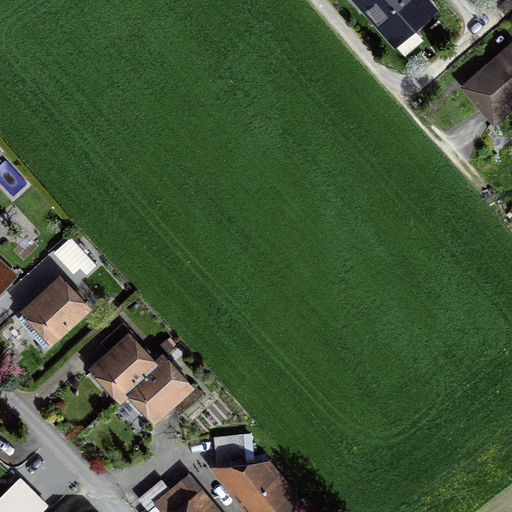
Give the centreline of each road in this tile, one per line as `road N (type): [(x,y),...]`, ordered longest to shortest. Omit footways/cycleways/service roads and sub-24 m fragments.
road 1 (residential): [(317,0),(499,208)]
road 2 (residential): [(0,391),(118,511)]
